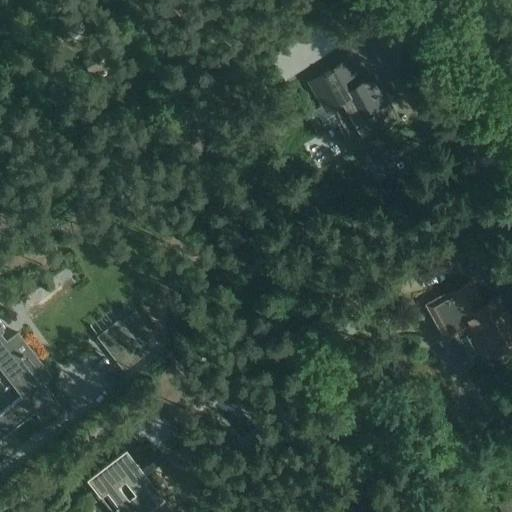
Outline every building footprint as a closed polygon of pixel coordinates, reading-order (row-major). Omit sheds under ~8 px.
[(65,42),(86,28),(76,12),(55,26),(65,42)] [(17,27),(11,31),(10,35),(12,38),(16,39),(23,35),(24,31),(21,28),(17,27)] [(103,64),(98,54),(83,61),(89,72),(103,64)] [(396,117),(373,76),(360,84),(347,60),(312,80),(326,104),(330,102),(341,121),(339,122),(351,143),(357,145),(364,144),(370,141),(375,135),(376,128),(396,117)] [(178,127),(177,151),(203,153),(204,128),(178,127)] [(230,232),(245,222),(239,211),(223,221),(230,232)] [(470,280),(435,300),(427,304),(444,333),(452,335),(459,331),(461,324),(468,325),(486,356),(489,359),(493,362),(497,363),(505,361),(510,355),(511,351),(511,346),(509,342),(511,340),(511,322),(496,295),(483,303),(470,280)] [(119,319),(97,335),(123,370),(145,353),(129,332),(142,322),(133,310),(120,321),(119,319)] [(0,320),(0,367),(22,395),(0,412),(0,436),(34,410),(41,419),(59,405),(41,382),(50,375),(18,333),(6,342),(0,333),(0,330),(4,326),(0,320)] [(157,407),(188,379),(174,362),(142,390),(157,407)] [(152,511),(151,510),(161,502),(152,491),(155,488),(137,464),(134,467),(123,452),(87,480),(101,497),(107,493),(118,507),(112,511),(152,511)] [(511,511),(511,495),(507,499),(499,503),(504,511),(511,511)]
